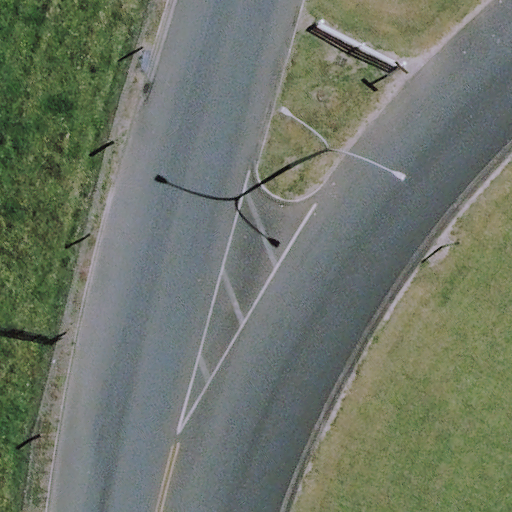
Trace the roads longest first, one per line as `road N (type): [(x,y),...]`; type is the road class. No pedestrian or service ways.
road 1 (secondary): [(511,53),(432,113),(172,421)]
road 2 (secondary): [(172,421),(246,0)]
